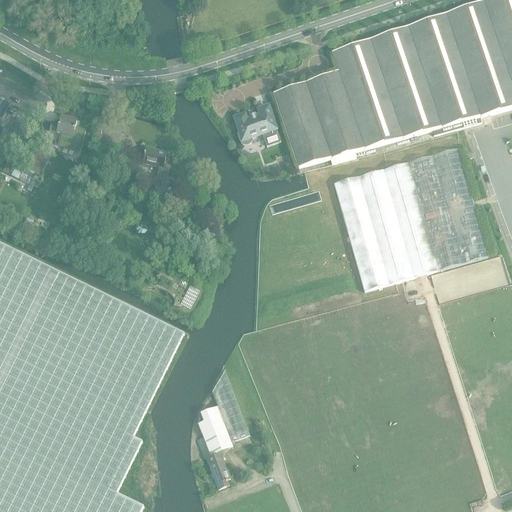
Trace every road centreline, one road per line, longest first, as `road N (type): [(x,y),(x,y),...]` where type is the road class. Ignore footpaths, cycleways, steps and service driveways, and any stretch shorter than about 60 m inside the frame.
road 1 (secondary): [(167,75),(397,0)]
road 2 (secondary): [(167,75),(87,74),(0,35)]
